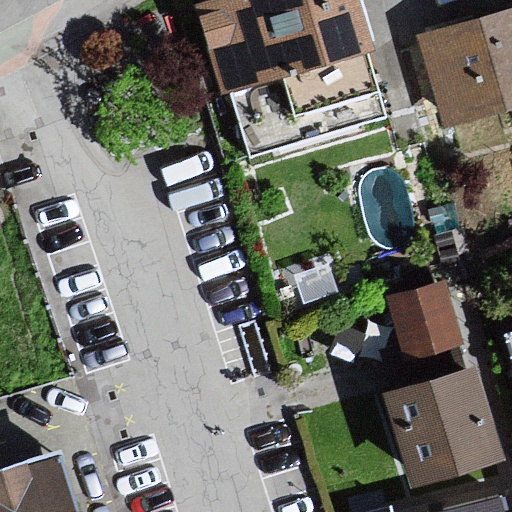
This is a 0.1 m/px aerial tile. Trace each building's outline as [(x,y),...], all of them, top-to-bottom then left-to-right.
[(358,0),(205,0),(197,2),(222,92),(372,51),(358,0)] [(511,6),(422,32),(449,124),(511,105),(511,6)] [(407,381),(463,368),(441,280),(386,293),(407,381)] [(511,330),(502,333),(511,367),(511,330)] [(407,381),(379,390),(404,481),(498,455),(473,364),(463,368),(407,381)] [(74,511),(55,447),(0,464),(0,511),(74,511)]
